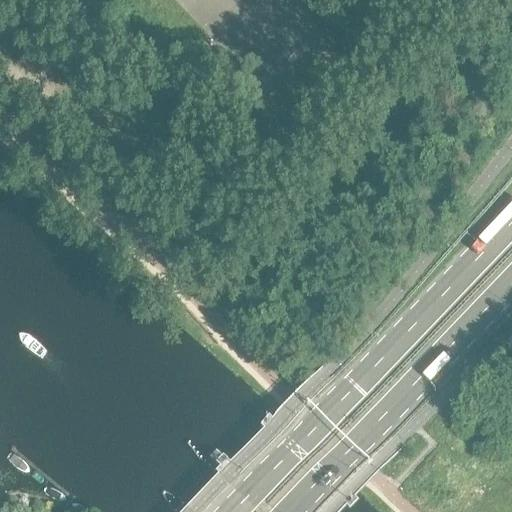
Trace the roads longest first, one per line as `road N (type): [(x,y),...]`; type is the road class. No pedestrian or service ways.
road 1 (primary): [(511,219),(225,511)]
road 2 (primary): [(281,511),(511,275)]
